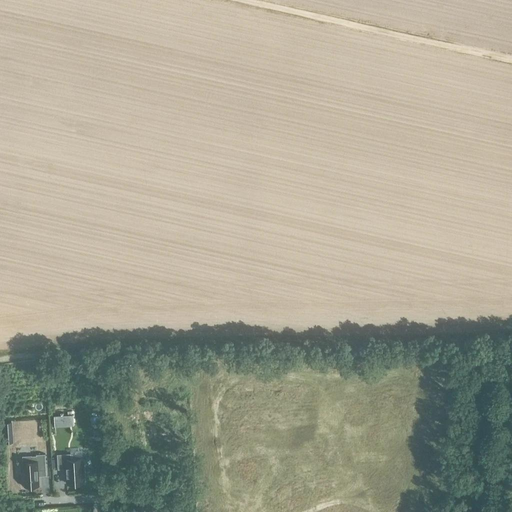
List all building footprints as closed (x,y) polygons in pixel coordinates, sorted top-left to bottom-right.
[(85,371),(46,375),(49,407),(63,405),(61,381),(71,380),(71,385),(86,383),(85,371)] [(192,387),(192,396),(217,395),(217,387),(192,387)] [(324,394),(315,398),(321,412),(330,408),(324,394)] [(445,406),(444,396),(432,397),(433,406),(445,406)] [(379,399),(380,417),(393,416),(393,413),(403,413),(403,398),(379,399)] [(337,403),(337,411),(357,411),(357,403),(337,403)] [(283,411),(283,406),(273,406),(273,418),(291,418),(292,411),(283,411)] [(272,420),(272,411),(247,411),(247,419),(272,420)] [(441,421),(442,414),(429,412),(429,419),(441,421)] [(53,423),(54,444),(77,443),(77,441),(97,440),(96,420),(53,423)] [(338,425),(338,433),(360,434),(360,426),(338,425)] [(403,436),(402,427),(385,428),(386,437),(403,436)] [(295,432),(270,433),(271,441),(295,440),(295,432)] [(251,446),(251,455),(270,455),(271,446),(251,446)] [(276,449),(276,462),(285,461),(285,448),(276,449)] [(58,469),(66,468),(67,483),(85,482),(83,458),(71,459),(71,453),(57,454),(58,469)] [(32,461),(23,461),(25,486),(28,486),(28,488),(36,488),(36,485),(39,485),(38,470),(46,470),(45,454),(36,454),(36,455),(32,456),(32,461)] [(382,478),(397,478),(398,458),(382,458),(382,478)] [(202,472),(219,473),(219,466),(202,465),(202,472)] [(21,511),(21,479),(11,479),(11,472),(1,472),(1,503),(5,503),(5,511),(21,511)] [(223,496),(222,483),(200,484),(201,497),(223,496)] [(323,495),(322,483),(312,483),(313,496),(323,495)] [(276,485),(277,506),(288,506),(287,485),(276,485)] [(371,497),(370,503),(374,504),(372,511),(381,511),(384,499),(375,498),(371,497)] [(386,499),(385,505),(389,506),(388,511),(397,511),(399,501),(390,500),(386,499)] [(327,510),(327,501),(311,501),(311,510),(327,510)] [(401,502),(400,508),(404,508),(403,511),(413,511),(414,504),(405,502),(401,502)]
